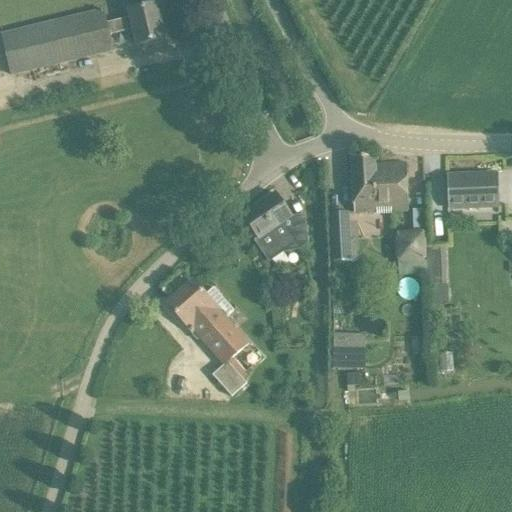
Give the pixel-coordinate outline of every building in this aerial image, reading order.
[(156,4),(127,11),(128,18),(107,23),(104,9),(0,34),(11,76),(114,52),(110,35),(131,30),(135,47),(151,43),(152,46),(162,43),(161,41),(165,40),(156,4)] [(354,214),(408,211),(406,164),(375,165),(375,157),(350,158),(354,214)] [(497,208),(496,182),(496,175),(449,177),(450,209),(497,208)] [(275,194),(242,216),(258,239),(254,241),(268,262),(285,251),(284,249),(294,242),(299,250),(307,244),(304,216),(291,217),(275,194)] [(351,262),(348,214),(330,215),(333,263),(351,262)] [(396,231),(395,262),(424,262),(425,232),(396,231)] [(430,284),(448,284),(447,245),(429,245),(430,284)] [(213,289),(205,296),(193,282),(189,285),(187,283),(180,290),(182,291),(167,305),(191,332),(193,331),(223,365),(212,375),(231,397),(246,384),(227,362),(247,344),(225,319),(233,311),(213,289)] [(332,368),(366,369),(366,334),(333,333),(332,368)] [(346,375),(348,387),(360,386),(360,374),(346,375)]
